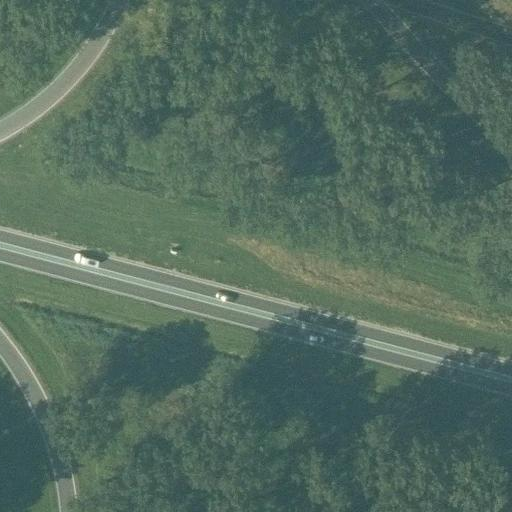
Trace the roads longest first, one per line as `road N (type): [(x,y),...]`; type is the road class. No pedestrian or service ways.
road 1 (trunk): [(511,382),(0,247)]
road 2 (trunk): [(511,142),(371,0)]
road 3 (trunk): [(0,345),(48,426),(68,511)]
road 4 (trunk): [(120,0),(78,68),(0,131)]
